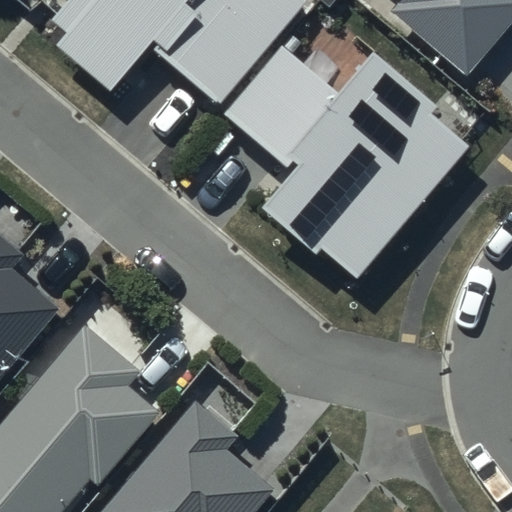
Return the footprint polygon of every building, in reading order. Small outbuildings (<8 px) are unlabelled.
[(56,58),(109,101),(148,56),(222,118),(310,15),(291,0),(78,0),(50,34),(66,47),(56,58)] [(388,20),(467,84),(511,29),(511,0),(401,0),(403,1),(388,20)] [(323,260),(357,288),(465,157),(430,128),(437,119),(372,67),(340,106),(279,56),(221,126),(280,174),(285,167),(296,176),(259,220),(317,268),(323,260)] [(20,256),(0,238),(0,378),(60,309),(11,267),(20,256)] [(140,370),(83,323),(0,422),(0,511),(61,511),(89,480),(97,487),(161,411),(128,384),(140,370)] [(239,436),(193,398),(99,511),(252,511),(272,488),(226,451),(239,436)]
